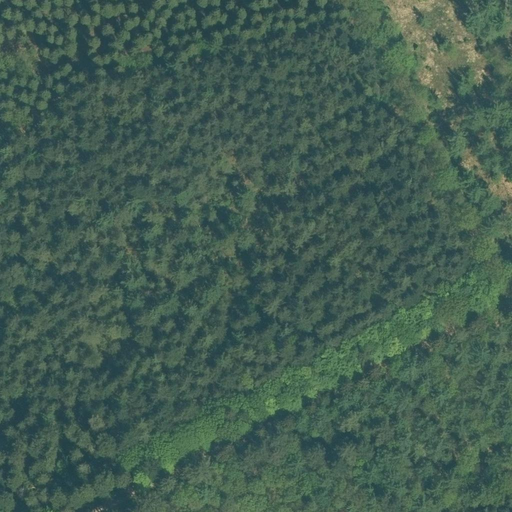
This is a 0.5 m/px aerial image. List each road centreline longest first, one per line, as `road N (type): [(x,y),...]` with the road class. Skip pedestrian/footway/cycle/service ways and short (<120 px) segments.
road 1 (track): [(0,109),(73,90),(81,68),(341,0)]
road 2 (track): [(511,297),(365,0)]
road 3 (track): [(383,364),(99,511)]
road 4 (track): [(511,297),(383,364)]
